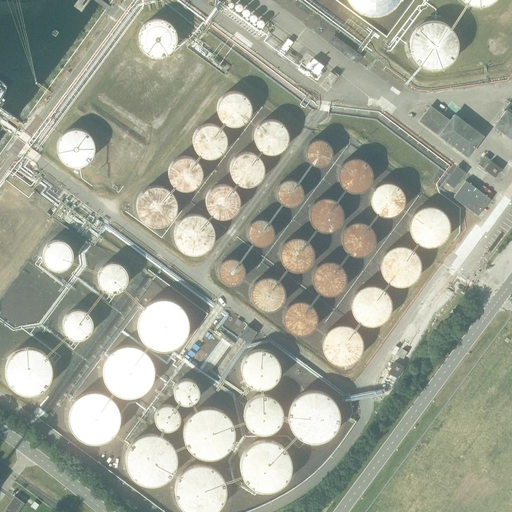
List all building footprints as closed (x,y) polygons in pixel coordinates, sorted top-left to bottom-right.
[(350,0),(355,13),(373,12),(404,0),(350,0)] [(176,35),(176,34),(176,32),(175,30),(175,29),(174,27),(173,26),(171,24),(170,22),(168,21),(167,20),(166,20),(164,19),(162,18),(160,18),(158,18),(157,18),(155,18),(153,18),(152,18),(150,19),(148,20),(147,21),(145,22),(144,23),(143,24),(142,25),(141,26),(140,27),(140,29),(139,31),(139,33),(138,33),(138,35),(138,36),(138,38),(138,40),(138,41),(139,42),(139,43),(139,44),(140,46),(141,47),(142,48),(142,49),(143,50),(145,52),(147,53),(148,54),(150,55),(152,55),(153,56),(156,56),(157,56),(159,56),(161,56),(163,55),(165,54),(167,54),(168,53),(170,51),(172,50),(173,48),(174,46),(175,45),(175,44),(176,43),(176,41),(176,40),(177,38),(177,37),(176,35)] [(458,45),(458,44),(458,43),(457,41),(457,39),(457,38),(457,37),(456,36),(456,34),(455,33),(453,30),(452,28),(451,27),(449,25),(447,24),(445,23),(443,22),(440,21),(438,20),(435,20),(433,20),(431,20),(428,20),(425,21),(424,22),(421,23),(419,24),(418,25),(416,27),(414,29),(412,31),(411,33),(411,34),(410,35),(410,37),(409,38),(409,39),(409,40),(409,42),(409,43),(409,45),(409,46),(409,47),(409,48),(409,50),(410,51),(410,53),(411,54),(411,56),(413,58),(414,59),(414,60),(416,62),(418,64),(420,65),(422,66),(424,67),(426,68),(428,68),(429,68),(431,69),(434,69),(436,69),(438,68),(441,68),(443,67),(445,66),(447,64),(448,63),(450,62),(452,60),(453,58),(455,56),(456,54),(457,51),(457,49),(457,48),(458,47),(458,45)] [(362,56),(333,34),(327,42),(356,64),(362,56)] [(288,38),(277,53),(281,57),(292,42),(288,38)] [(320,70),(323,65),(313,58),(310,62),(320,70)] [(251,105),(251,104),(250,102),(250,101),(249,99),(248,98),(247,97),(246,96),(245,95),(243,94),(241,92),(240,92),(238,91),(237,91),(236,91),(234,91),(233,91),(231,91),(230,91),(227,92),(226,92),(224,94),(223,94),(222,95),(221,96),(220,98),(219,99),(218,100),(218,102),(217,103),(217,104),(216,105),(216,107),(216,108),(216,110),(216,111),(217,112),(217,113),(217,114),(218,115),(218,117),(220,119),(220,120),(221,121),(223,122),(225,123),(227,124),(228,125),(230,125),(232,126),(234,126),(235,126),(237,126),(238,125),(239,125),(242,124),(243,123),(244,122),(246,121),(247,119),(248,118),(249,116),(250,115),(250,114),(251,113),(251,111),(251,110),(251,108),(251,107),(251,105)] [(511,138),(511,105),(508,103),(498,118),(500,119),(495,126),(502,131),(502,132),(502,134),(508,136),(511,138)] [(482,136),(454,115),(449,121),(430,107),(419,121),(467,156),(482,136)] [(285,146),(286,145),(286,144),(287,143),(287,141),(288,140),(288,139),(288,138),(288,136),(288,135),(288,134),(288,132),(287,130),(286,128),(285,127),(285,126),(284,125),(283,124),(282,123),(280,122),(278,121),(276,120),(274,119),(273,119),(271,119),(269,119),(267,119),(265,120),(264,120),(262,121),(261,122),(259,123),(258,125),(256,127),(256,128),(255,129),(255,130),(254,132),(254,134),(254,135),(254,137),(254,138),(254,140),(254,141),(255,142),(256,144),(256,145),(257,146),(258,147),(259,148),(260,149),(261,150),(263,151),(264,152),(265,152),(267,153),(268,153),(270,153),(271,153),(273,153),(274,153),(275,153),(277,152),(278,152),(280,151),(281,150),(282,149),(283,148),(284,147),(285,146)] [(225,148),(226,147),(227,145),(227,143),(227,141),(227,140),(227,138),(227,137),(227,136),(226,135),(226,134),(226,132),(225,132),(224,131),(224,129),(223,129),(222,128),(221,127),(220,126),(218,125),(216,124),(214,123),(212,123),(211,123),(209,123),(207,123),(205,124),(203,124),(202,125),(200,126),(199,127),(197,128),(196,129),(195,131),(194,133),(193,134),(193,136),(193,137),(193,138),(193,140),(193,141),(193,142),(193,144),(193,145),(194,147),(194,148),(195,149),(196,151),(197,152),(198,153),(200,154),(201,155),(203,156),(204,157),(206,157),(209,158),(210,158),(212,157),(213,157),(215,157),(217,156),(218,156),(219,155),(221,154),(222,153),(223,152),(224,151),(225,150),(225,148)] [(95,147),(95,145),(95,143),(94,142),(93,140),(93,138),(92,137),(91,135),(90,134),(89,133),(87,131),(85,130),(84,129),(83,129),(81,128),(79,128),(77,128),(75,127),(73,128),(71,128),(69,129),(67,129),(65,130),(64,131),(63,132),(62,133),(61,135),(59,136),(59,138),(58,139),(57,141),(57,142),(57,143),(56,144),(56,146),(56,147),(56,148),(57,151),(57,152),(58,154),(59,156),(59,157),(60,158),(62,160),(64,162),(65,163),(66,164),(68,164),(70,165),(72,166),(74,166),(76,166),(78,166),(80,165),(82,165),(84,164),(85,163),(87,162),(89,161),(90,160),(91,158),(92,157),(93,155),(93,154),(94,153),(94,151),(95,149),(95,147)] [(332,151),(332,150),(331,148),(331,147),(330,145),(330,144),(329,143),(328,142),(327,141),(326,141),(325,140),(324,139),(322,139),(321,138),(320,138),(319,138),(317,138),(316,138),(315,139),(314,139),(312,140),(311,140),(310,141),(309,142),(308,143),(307,144),(307,145),(306,146),(306,147),(306,148),(305,149),(305,151),(305,152),(305,153),(305,155),(306,156),(307,158),(307,159),(308,160),(309,161),(310,162),(311,163),(312,163),(314,164),(316,165),(317,165),(318,165),(319,165),(321,165),(322,164),(323,164),(324,163),(326,163),(327,162),(328,161),(329,160),(329,159),(330,158),(331,157),(331,156),(331,155),(332,153),(332,151)] [(262,161),(261,159),(261,158),(260,157),(258,156),(256,154),(255,153),(253,152),(252,152),(250,152),(248,151),(247,151),(246,151),(244,151),(243,152),(242,152),(240,153),(239,153),(238,154),(236,155),(235,156),(234,157),(233,158),(232,159),(232,160),(231,162),(230,163),(230,165),(230,166),(230,168),(230,169),(230,170),(230,172),(231,174),(231,175),(231,176),(232,177),(233,179),(234,180),(236,182),(238,183),(239,184),(241,185),(243,185),(246,185),(247,186),(249,185),(251,185),(253,184),(255,184),(256,183),(257,182),(259,180),(260,179),(261,178),(262,177),(262,176),(263,174),(264,172),(264,171),(264,169),(264,168),(264,166),(264,165),(263,163),(262,161)] [(201,165),(199,163),(198,161),(197,160),(195,159),(195,158),(193,157),(192,157),(190,156),(189,156),(187,156),(186,155),(184,155),(183,156),(181,156),(180,156),(178,157),(177,157),(176,158),(175,159),(173,160),(172,161),(171,162),(170,164),(169,165),(169,167),(168,168),(168,169),(168,171),(168,172),(168,174),(168,175),(168,177),(168,178),(169,178),(169,180),(170,181),(171,183),(172,185),(173,186),(175,187),(176,188),(178,189),(180,190),(182,190),(184,190),(186,190),(188,190),(190,190),(192,189),(194,188),(195,187),(197,186),(198,185),(200,183),(200,182),(201,181),(202,179),(202,178),(202,176),(203,175),(203,174),(203,172),(203,170),(202,170),(202,168),(202,167),(201,166),(201,165)] [(483,167),(489,159),(484,155),(478,164),(483,167)] [(372,170),(371,168),(371,167),(370,166),(369,164),(368,163),(366,161),(365,160),(364,160),(363,159),(361,158),(360,158),(358,157),(357,157),(355,157),(354,157),(352,157),(351,158),(350,158),(348,159),(347,159),(346,160),(344,161),(343,162),(342,163),(341,165),(340,166),(339,167),(339,169),(338,170),(338,171),(338,173),(338,174),(338,175),(338,177),(338,178),(339,180),(339,182),(341,183),(341,185),(342,186),(343,187),(344,187),(345,188),(347,189),(348,190),(350,191),(352,191),(354,191),(356,191),(358,191),(359,191),(361,190),(363,190),(365,189),(366,188),(367,187),(368,185),(369,184),(370,183),(371,181),(371,180),(372,178),(372,177),(372,176),(372,173),(372,172),(372,170)] [(500,169),(490,161),(485,169),(495,176),(500,169)] [(454,188),(465,172),(456,166),(445,181),(454,188)] [(290,205),(292,205),(293,204),(295,204),(297,203),(298,202),(299,201),(300,200),(301,199),(302,197),(302,196),(302,195),(302,194),(303,193),(303,191),(302,189),(302,187),(301,186),(300,184),(299,182),(298,181),(296,180),(295,179),(294,179),(292,178),(290,178),(289,178),(287,178),(285,179),(284,179),(282,180),(281,181),(279,183),(279,184),(278,185),(277,187),(276,188),(276,190),(276,191),(276,192),(276,194),(276,195),(277,196),(277,197),(278,198),(279,199),(280,201),(281,202),(283,203),(285,204),(286,205),(288,205),(290,205)] [(490,199),(465,180),(453,197),(478,215),(490,199)] [(403,192),(402,190),(402,189),(401,188),(400,187),(399,186),(398,185),(396,184),(395,183),(394,183),(392,182),(391,182),(389,181),(388,181),(387,181),(385,181),(384,181),(382,182),(381,182),(379,183),(378,184),(377,184),(376,185),(375,186),(374,187),(373,189),(372,190),(371,191),(371,193),(370,194),(370,195),(370,197),(370,198),(370,200),(370,201),(370,202),(371,203),(371,205),(371,206),(372,207),(373,209),(374,210),(375,211),(377,212),(378,213),(380,214),(382,215),(384,215),(385,215),(387,216),(388,216),(390,215),(392,215),(393,214),(395,213),(396,213),(398,211),(399,211),(400,210),(401,209),(401,208),(402,207),(403,205),(403,204),(404,203),(404,202),(404,201),(404,199),(404,198),(404,197),(404,196),(404,195),(404,194),(403,193),(403,192)] [(240,199),(239,198),(239,196),(239,195),(238,193),(237,192),(237,191),(236,190),(234,188),(233,187),(232,186),(231,185),(229,185),(228,184),(226,184),(224,183),(222,183),(221,183),(219,184),(218,184),(216,184),(214,185),(213,186),(212,187),(211,188),(210,189),(209,190),(208,191),(207,193),(206,195),(206,196),(205,197),(205,198),(205,200),(205,201),(205,203),(206,205),(206,207),(207,208),(208,210),(209,211),(210,212),(211,213),(212,214),(213,215),(215,216),(217,217),(218,217),(220,218),(223,218),(224,218),(225,217),(228,217),(229,216),(231,215),(233,214),(234,213),(235,212),(236,211),(237,210),(238,209),(238,207),(239,207),(239,205),(239,204),(239,203),(240,202),(240,201),(240,199)] [(177,203),(177,200),(176,199),(176,197),(175,196),(175,195),(174,193),(173,192),(172,191),(170,190),(169,188),(167,187),(165,186),(164,186),(162,185),(160,185),(157,185),(156,185),(154,185),(152,185),(149,186),(148,187),(146,187),(145,188),(143,190),(142,191),(141,192),(140,193),(139,196),(138,197),(137,198),(137,200),(137,201),(136,202),(136,203),(136,205),(136,206),(136,208),(136,209),(137,211),(138,214),(138,215),(140,217),(140,218),(141,219),(142,220),(144,221),(145,222),(147,223),(149,225),(151,225),(154,226),(155,226),(157,226),(159,226),(161,226),(163,225),(166,224),(168,223),(170,221),(171,220),(173,219),(174,217),(175,214),(176,213),(177,211),(177,210),(177,209),(177,207),(177,205),(177,203)] [(343,216),(343,215),(343,213),(343,212),(343,210),(342,209),(341,207),(341,206),(340,204),(339,203),(337,201),(336,200),(334,199),(333,198),(331,198),(329,197),(328,197),(326,197),(325,197),(322,197),(320,198),(319,198),(318,199),(316,199),(315,200),(313,202),(312,203),(312,204),(311,205),(310,207),(309,209),(309,210),(309,211),(308,212),(308,214),(308,215),(309,217),(309,218),(310,220),(310,222),(311,223),(312,225),(313,226),(314,227),(315,228),(317,229),(319,230),(320,230),(322,231),(324,231),(325,231),(326,231),(329,231),(330,231),(332,230),(333,230),(334,229),(335,228),(337,227),(338,226),(340,224),(340,223),(341,221),(342,220),(342,219),(343,217),(343,216)] [(448,232),(448,231),(449,229),(449,227),(449,224),(449,223),(449,221),(448,220),(448,219),(448,218),(447,216),(446,214),(445,213),(443,211),(442,210),(440,209),(438,208),(436,207),(434,206),(432,206),(431,205),(428,205),(426,206),(423,206),(422,207),(420,207),(418,209),(416,210),(414,211),(413,212),(412,214),(411,216),(410,217),(409,219),(409,221),(409,222),(409,223),(409,224),(408,225),(408,226),(409,228),(409,229),(409,230),(409,232),(410,233),(411,235),(412,237),(413,238),(414,240),(416,241),(418,243),(419,243),(421,244),(423,245),(424,245),(426,246),(427,246),(430,246),(431,246),(433,246),(435,245),(436,245),(438,244),(440,243),(442,241),(443,240),(444,239),(445,238),(446,237),(447,235),(448,233),(448,232)] [(214,229),(213,228),(213,225),(212,224),(212,223),(211,222),(210,221),(209,220),(208,218),(206,217),(204,216),(203,215),(201,214),(199,214),(198,213),(195,213),(194,213),(192,213),(190,213),(189,214),(187,215),(184,216),(182,217),(181,218),(179,219),(178,221),(177,222),(176,223),(175,225),(175,227),(174,228),(174,229),(174,231),(174,232),(174,234),(174,236),(174,237),(174,238),(175,240),(176,243),(177,245),(178,246),(180,248),(181,249),(183,251),(185,252),(187,253),(189,253),(192,254),(193,254),(196,254),(197,254),(199,253),(200,253),(202,252),(204,251),(205,250),(207,249),(208,248),(209,247),(210,245),(211,244),(212,242),(213,240),(214,238),(214,236),(214,234),(214,232),(214,231),(214,230),(214,229)] [(273,232),(273,231),(273,230),(273,228),(273,226),(272,225),(271,224),(271,223),(270,222),(269,221),(268,220),(267,220),(266,219),(264,218),(263,218),(261,218),(260,218),(259,218),(257,218),(256,218),(255,219),(254,219),(253,220),(252,221),(251,222),(250,223),(249,224),(248,225),(248,226),(247,227),(247,229),(247,230),(247,231),(247,232),(247,234),(247,235),(248,236),(248,237),(249,239),(250,240),(250,241),(251,241),(252,242),(254,243),(255,243),(256,244),(257,244),(258,245),(260,245),(261,245),(262,244),(264,244),(265,244),(267,243),(268,242),(269,241),(270,241),(271,240),(271,239),(272,237),(273,236),(273,234),(273,232)] [(375,235),(375,234),(374,232),(373,230),(373,229),(372,228),(371,227),(370,225),(369,224),(368,224),(366,223),(364,222),(363,221),(362,221),(360,221),(359,221),(357,221),(356,221),(354,221),(353,221),(351,222),(349,223),(348,223),(347,224),(345,226),(344,227),(344,228),(343,229),(342,230),(342,231),(342,232),(341,234),(341,235),(341,236),(341,239),(341,241),(341,242),(342,244),(343,246),(344,248),(345,249),(346,250),(347,251),(349,252),(350,253),(351,253),(353,254),(354,254),(355,255),(358,255),(360,255),(361,254),(363,254),(365,253),(367,252),(368,252),(370,250),(371,249),(372,247),(373,246),(373,245),(374,243),(374,242),(375,241),(375,240),(375,239),(375,238),(375,235)] [(290,269),(292,270),(295,270),(297,270),(299,270),(301,270),(302,270),(304,269),(305,268),(306,268),(308,266),(309,265),(310,264),(311,262),(312,262),(312,260),(313,258),(314,256),(314,254),(314,252),(314,251),(313,250),(313,249),(313,247),(312,246),(311,244),(310,242),(309,241),(308,241),(307,240),(306,239),(305,238),(303,237),(300,237),(298,236),(296,236),(295,236),(293,236),(292,237),(290,237),(289,238),(287,239),(285,240),(284,241),(283,242),(282,244),(281,246),(280,248),(280,250),(280,251),(279,253),(279,255),(280,256),(280,257),(280,258),(280,259),(281,261),(282,262),(283,264),(285,266),(287,267),(288,268),(290,269)] [(73,254),(73,253),(73,252),(73,251),(72,250),(72,249),(72,247),(71,246),(70,245),(69,243),(68,242),(66,241),(65,240),(64,240),(62,239),(61,239),(60,239),(58,239),(57,239),(56,239),(54,239),(52,240),(51,240),(50,241),(49,242),(48,243),(47,244),(46,245),(45,246),(44,247),(44,248),(43,250),(43,251),(43,252),(43,254),(43,255),(43,257),(43,258),(44,259),(44,260),(45,261),(45,262),(46,263),(48,265),(49,266),(50,267),(52,268),(53,268),(54,268),(56,269),(57,269),(58,269),(60,269),(61,269),(62,268),(64,267),(66,266),(67,266),(68,265),(69,264),(70,263),(71,262),(72,260),(72,259),(73,257),(73,256),(73,254)] [(420,269),(420,267),(420,266),(420,264),(420,263),(420,262),(420,261),(420,259),(419,258),(418,256),(417,253),(416,252),(415,250),(413,249),(412,248),(409,247),(407,246),(406,245),(403,245),(402,244),(399,244),(397,245),(395,245),(393,246),(391,247),(390,247),(388,249),(386,250),(385,252),(384,253),(382,255),(382,256),(381,258),(381,259),(380,260),(380,262),(380,263),(380,264),(380,266),(380,267),(380,268),(381,270),(381,271),(382,273),(383,275),(383,276),(384,277),(385,278),(386,279),(388,281),(389,282),(391,283),(393,284),(395,284),(397,285),(399,285),(401,285),(403,285),(404,285),(406,284),(408,284),(410,283),(411,282),(413,280),(414,279),(415,278),(417,276),(418,275),(419,273),(419,272),(419,271),(420,269)] [(244,268),(244,267),(244,266),(243,265),(243,264),(242,263),(241,262),(241,261),(239,259),(238,259),(237,258),(236,258),(234,257),(233,257),(232,257),(230,257),(229,257),(228,257),(227,258),(225,258),(224,259),(223,259),(222,260),(221,261),(220,262),(220,263),(219,264),(219,265),(218,266),(218,267),(218,269),(218,270),(218,271),(218,272),(218,274),(219,275),(219,276),(220,277),(220,278),(221,279),(223,281),(224,281),(225,282),(226,283),(227,283),(229,283),(230,284),(232,284),(233,283),(234,283),(236,283),(237,282),(238,281),(240,281),(240,280),(241,279),(242,278),(243,277),(243,275),(244,274),(244,273),(244,271),(244,270),(244,268)] [(344,285),(345,283),(345,282),(345,281),(346,279),(346,277),(346,276),(345,274),(345,272),(344,271),(344,269),(343,268),(342,266),(340,265),(339,264),(338,263),(336,262),(334,261),(332,261),(331,260),(329,260),(327,260),(325,260),(323,261),(322,261),(320,262),(318,263),(317,265),(316,266),(315,267),(313,269),(313,270),(312,271),(312,272),(312,274),(311,275),(311,276),(311,277),(311,279),(311,280),(312,282),(312,283),(313,284),(313,286),(314,287),(316,289),(317,290),(319,292),(320,292),(321,293),(323,294),(324,294),(326,294),(327,294),(329,295),(330,294),(332,294),(333,294),(334,293),(336,292),(338,292),(340,290),(341,289),(342,288),(343,287),(343,286),(344,285)] [(127,274),(127,272),(126,271),(126,270),(125,268),(124,267),(123,266),(122,265),(121,264),(120,263),(119,263),(118,262),(116,262),(115,261),(114,261),(112,261),(111,261),(110,261),(108,262),(107,262),(106,263),(104,263),(103,264),(102,265),(101,266),(100,267),(99,269),(98,270),(98,271),(97,273),(97,274),(97,276),(97,277),(97,279),(97,280),(98,281),(98,283),(99,284),(100,286),(101,287),(102,288),(103,288),(104,289),(106,290),(107,291),(109,291),(111,291),(112,291),(114,291),(116,291),(117,291),(118,290),(119,290),(121,288),(122,288),(124,286),(124,285),(125,284),(126,283),(126,281),(127,280),(127,279),(127,277),(127,276),(127,274)] [(283,285),(282,283),(281,282),(280,281),(279,280),(277,278),(276,278),(275,277),(273,276),(272,276),(270,276),(269,275),(267,275),(266,276),(264,276),(263,276),(261,277),(260,277),(258,279),(256,279),(255,280),(254,282),(253,283),(253,284),(252,285),(251,287),(251,288),(250,289),(250,291),(250,292),(250,293),(250,295),(251,297),(251,298),(252,300),(252,301),(253,302),(254,304),(255,305),(256,306),(258,307),(260,308),(262,309),(264,310),(265,310),(267,310),(269,310),(270,310),(273,309),(275,309),(276,308),(277,307),(279,306),(280,305),(281,304),(282,303),(283,301),(283,300),(284,299),(284,298),(284,297),(285,296),(285,295),(285,293),(285,292),(285,290),(284,289),(284,288),(284,287),(283,285)] [(390,299),(390,297),(389,295),(388,293),(387,292),(386,291),(385,289),(383,288),(382,287),(380,286),(379,286),(377,285),(376,284),(373,284),(372,284),(370,284),(368,284),(366,284),(365,285),(362,286),(361,286),(359,287),(358,288),(357,289),(355,291),(354,292),(353,294),(352,296),(352,297),(351,299),(351,301),(350,303),(350,304),(350,306),(351,307),(351,308),(351,310),(352,311),(352,312),(352,313),(353,314),(354,316),(355,318),(357,319),(359,321),(361,322),(362,323),(364,323),(365,324),(367,324),(369,325),(372,325),(373,325),(376,324),(378,323),(380,322),(382,321),(383,320),(385,319),(386,318),(387,317),(388,315),(389,313),(390,312),(390,311),(390,310),(391,309),(391,307),(391,306),(391,305),(391,303),(391,301),(390,299)] [(185,310),(183,308),(182,306),(180,305),(178,303),(177,302),(175,301),(174,300),(171,299),(169,299),(168,298),(166,298),(163,298),(161,298),(158,298),(157,299),(155,299),(152,300),(151,301),(148,302),(147,303),(146,305),(144,306),(143,307),(141,309),(140,311),(139,313),(138,315),(138,317),(138,318),(137,319),(137,321),(137,323),(137,325),(137,327),(138,330),(138,332),(139,334),(139,335),(140,336),(141,338),(142,340),(143,341),(145,343),(146,344),(147,345),(150,346),(152,348),(154,348),(156,349),(158,350),(160,350),(162,350),(164,350),(166,350),(168,349),(170,349),(172,348),(173,348),(175,347),(177,346),(179,344),(181,343),(182,342),(183,341),(184,338),(186,336),(187,334),(187,332),(188,330),(188,329),(188,327),(189,326),(189,325),(189,322),(188,320),(188,318),(188,317),(187,315),(187,314),(186,312),(185,310)] [(290,331),(292,332),(293,333),(295,333),(296,333),(298,334),(299,334),(301,334),(303,334),(304,333),(306,333),(308,332),(308,331),(310,331),(311,329),(313,328),(314,326),(315,324),(316,323),(316,321),(317,320),(317,318),(317,316),(317,315),(317,313),(316,312),(316,311),(316,310),(315,309),(314,308),(314,306),(313,306),(312,304),(310,303),(309,302),(308,302),(307,301),(305,300),(304,300),(302,300),(300,299),(297,300),(295,300),(294,300),(292,301),(290,302),(288,304),(287,305),(285,307),(285,308),(284,309),(284,310),(283,311),(283,313),(283,314),(283,315),(282,316),(282,317),(283,318),(283,319),(283,320),(283,321),(283,322),(284,323),(285,325),(286,327),(287,328),(289,330),(290,331)] [(92,319),(91,318),(90,317),(90,315),(89,314),(88,313),(87,312),(86,311),(85,311),(84,310),(82,309),(80,309),(79,309),(77,308),(76,308),(75,309),(73,309),(72,309),(71,310),(70,310),(68,311),(67,312),(66,313),(65,314),(65,315),(64,316),(63,317),(63,318),(62,319),(62,321),(62,322),(62,324),(62,325),(62,326),(62,327),(63,328),(63,330),(64,331),(64,332),(65,333),(66,334),(67,335),(68,336),(69,337),(71,337),(72,338),(74,338),(76,339),(77,339),(79,339),(81,338),(82,338),(84,337),(85,336),(86,336),(87,335),(88,334),(89,333),(90,331),(91,330),(92,328),(92,326),(92,324),(92,322),(92,321),(92,319)] [(357,357),(359,355),(359,354),(360,353),(361,351),(361,350),(362,349),(362,347),(362,345),(363,343),(362,343),(362,342),(362,340),(362,339),(362,338),(361,336),(361,335),(360,334),(359,332),(358,330),(356,328),(355,327),(354,327),(352,326),(350,325),(348,324),(345,323),(343,323),(341,323),(339,323),(336,324),(334,325),(332,326),(330,327),(328,329),(326,330),(326,331),(325,332),(324,334),(324,335),(323,337),(322,338),(322,340),(322,342),(322,344),(322,345),(322,347),(322,348),(323,350),(323,352),(324,353),(325,354),(326,356),(327,357),(328,358),(329,359),(331,361),(333,361),(334,362),(336,363),(337,363),(339,364),(340,364),(342,364),(344,364),(346,363),(347,363),(349,363),(351,362),(353,361),(354,360),(355,359),(356,358),(357,357)] [(248,343),(256,331),(247,325),(239,336),(248,343)] [(140,393),(141,393),(143,391),(145,390),(146,389),(147,388),(148,386),(150,384),(150,383),(151,382),(152,380),(153,379),(153,378),(153,376),(154,374),(154,372),(154,371),(154,369),(154,368),(154,366),(153,364),(153,363),(153,362),(152,360),(151,358),(150,357),(149,355),(149,354),(148,353),(147,352),(146,351),(144,350),(143,349),(141,348),(139,347),(137,346),(136,345),(133,345),(130,344),(127,344),(126,344),(124,345),(122,345),(120,346),(119,346),(117,347),(115,348),(112,350),(111,351),(110,352),(108,354),(107,356),(106,357),(105,360),(104,361),(103,363),(103,365),(103,367),(102,368),(102,369),(102,371),(102,373),(103,375),(103,377),(104,378),(104,380),(105,382),(106,383),(107,385),(108,387),(110,388),(111,390),(112,391),(114,392),(115,393),(118,394),(119,395),(121,395),(123,396),(125,396),(127,396),(128,396),(130,396),(132,396),(134,396),(136,395),(138,394),(140,393)] [(50,360),(49,359),(48,358),(47,356),(46,354),(44,353),(42,351),(41,350),(39,349),(37,348),(35,347),(33,347),(30,347),(29,347),(26,347),(24,347),(23,347),(21,348),(19,348),(17,349),(15,350),(14,351),(12,353),(11,354),(10,356),(9,357),(8,358),(7,360),(6,362),(5,364),(5,366),(5,367),(4,368),(4,371),(4,373),(5,374),(5,376),(6,379),(6,380),(7,381),(8,383),(9,385),(10,385),(11,387),(13,389),(15,391),(18,392),(20,393),(23,394),(25,394),(27,394),(29,394),(31,394),(34,394),(36,393),(39,392),(41,391),(43,389),(44,388),(45,387),(47,386),(48,384),(48,383),(49,382),(50,381),(50,380),(51,379),(51,376),(52,375),(52,374),(52,372),(52,371),(52,369),(52,368),(52,366),(52,365),(51,363),(51,362),(50,361),(50,360)] [(48,351),(52,362),(58,360),(54,349),(48,351)] [(278,377),(279,376),(279,374),(280,373),(280,372),(280,371),(280,369),(280,367),(280,365),(280,364),(279,363),(279,362),(279,361),(278,359),(277,357),(276,356),(275,355),(273,353),(271,352),(269,351),(268,350),(265,349),(263,349),(261,349),(259,349),(257,349),(255,350),(254,350),(252,351),(249,352),(248,353),(246,355),(245,357),(244,358),(242,361),(242,362),(241,364),(241,365),(241,367),(241,368),(241,369),(241,371),(241,372),(242,374),(242,375),(243,377),(244,379),(245,380),(246,381),(247,382),(248,384),(250,385),(251,386),(253,387),(255,387),(256,388),(259,388),(260,388),(262,388),(263,388),(265,388),(267,387),(269,386),(270,386),(271,385),(273,384),(274,383),(275,382),(277,380),(277,378),(278,377)] [(397,377),(403,366),(395,361),(388,372),(397,377)] [(199,392),(199,391),(199,390),(199,389),(198,388),(198,386),(197,385),(197,384),(196,383),(195,382),(194,381),(193,381),(192,380),(191,379),(189,379),(188,378),(187,378),(186,378),(184,378),(183,379),(182,379),(181,379),(179,380),(178,381),(177,381),(177,382),(176,383),(175,384),(174,386),(174,387),(174,388),(173,389),(173,390),(173,392),(173,393),(174,394),(174,395),(174,397),(175,398),(176,399),(177,400),(177,401),(178,401),(180,402),(181,403),(183,403),(184,404),(186,404),(187,404),(189,404),(191,403),(192,402),(193,402),(194,401),(195,400),(196,399),(197,398),(197,397),(198,396),(198,395),(199,394),(199,392)] [(313,390),(312,390),(309,390),(308,390),(307,390),(305,391),(302,392),(301,393),(299,394),(297,395),(296,396),(295,397),(294,398),(293,400),(291,401),(290,404),(289,405),(289,407),(288,409),(287,411),(287,413),(287,415),(287,417),(287,418),(288,420),(288,422),(288,423),(289,425),(290,427),(291,429),(292,431),(293,432),(295,434),(296,435),(297,436),(299,437),(300,438),(302,439),(304,440),(305,440),(307,441),(310,441),(311,441),(313,441),(316,441),(318,441),(320,441),(322,440),(325,439),(326,438),(328,436),(331,435),(332,433),(333,432),(334,431),(335,429),(336,427),(337,426),(337,424),(338,422),(338,421),(339,419),(339,417),(339,415),(339,413),(339,412),(338,411),(338,409),(337,407),(337,406),(336,404),(335,402),(334,401),(333,399),(332,398),(331,397),(329,395),(328,394),(326,393),(325,393),(323,392),(321,391),(319,390),(317,390),(315,390),(313,390)] [(114,401),(113,399),(111,397),(110,396),(109,395),(106,394),(105,393),(103,392),(101,392),(99,391),(97,391),(95,391),(93,391),(91,391),(89,391),(87,391),(84,392),(83,393),(81,394),(79,395),(77,396),(76,398),(75,399),(73,401),(72,402),(71,404),(70,407),(69,408),(68,410),(68,412),(68,414),(68,416),(68,419),(68,421),(68,423),(69,424),(69,426),(70,428),(71,430),(73,432),(74,434),(75,435),(77,437),(80,439),(82,440),(84,441),(86,442),(89,442),(91,443),(93,443),(95,443),(97,443),(99,442),(101,442),(102,441),(105,440),(107,439),(108,438),(110,437),(112,436),(113,434),(115,432),(116,431),(117,429),(118,428),(118,426),(119,425),(119,423),(119,421),(120,421),(120,419),(120,417),(120,416),(120,414),(120,412),(119,410),(118,408),(118,406),(117,405),(116,404),(115,401),(114,401)] [(280,422),(281,421),(281,419),(282,417),(282,415),(282,414),(282,413),(282,411),(282,410),(282,409),(281,408),(281,407),(281,406),(280,404),(279,403),(279,402),(278,401),(276,399),(275,398),(273,397),(271,396),(269,395),(267,394),(266,394),(263,394),(261,394),(259,394),(257,395),(255,395),(253,396),(251,397),(249,399),(248,400),(246,402),(245,404),(244,406),(243,408),(243,409),(243,410),(243,412),(243,414),(243,416),(243,417),(243,419),(244,420),(245,422),(245,423),(247,425),(248,427),(249,428),(251,429),(252,430),(254,431),(255,432),(257,432),(258,433),(260,433),(262,433),(263,433),(266,433),(268,433),(269,432),(271,431),(272,431),(274,430),(275,429),(277,427),(278,426),(279,425),(280,423),(280,422)] [(180,418),(180,416),(180,415),(180,413),(179,412),(178,410),(178,409),(177,408),(176,407),(175,407),(174,406),(173,405),(172,405),(170,404),(169,404),(168,404),(167,404),(165,404),(164,404),(163,405),(162,405),(161,406),(160,406),(159,407),(158,408),(157,409),(156,410),(156,411),(155,412),(155,413),(155,414),(154,416),(154,417),(154,418),(155,419),(155,421),(155,422),(156,423),(157,424),(157,425),(158,426),(159,427),(160,428),(161,428),(162,429),(164,429),(165,429),(166,430),(167,430),(169,430),(170,429),(171,429),(172,428),(174,428),(175,427),(176,426),(177,426),(177,425),(178,424),(179,422),(179,421),(180,420),(180,419),(180,418)] [(227,450),(228,449),(229,448),(230,446),(230,445),(231,444),(232,443),(232,441),(233,440),(233,438),(234,436),(234,434),(234,432),(234,430),(234,429),(234,428),(233,426),(233,425),(233,424),(232,422),(231,420),(230,418),(229,417),(228,416),(227,414),(226,413),(224,411),(223,411),(222,410),(219,409),(217,408),(214,407),(213,407),(210,406),(208,406),(206,406),(204,407),(201,407),(199,408),(196,409),(194,411),(192,412),(190,414),(189,415),(188,417),(186,418),(186,420),(184,422),(184,425),(183,426),(183,428),(183,429),(183,431),(183,432),(183,434),(183,436),(183,437),(183,438),(184,440),(185,442),(185,443),(187,446),(188,447),(189,449),(190,450),(192,452),(193,453),(195,454),(197,455),(199,456),(201,457),(202,457),(205,458),(207,458),(210,458),(212,457),(214,457),(216,457),(218,456),(220,455),(222,454),(224,453),(225,451),(227,450)] [(174,448),(174,446),(173,446),(172,444),(171,443),(170,441),(168,439),(166,438),(164,437),(163,436),(160,435),(158,434),(156,434),(154,433),(151,433),(149,433),(147,433),(145,434),(143,434),(142,435),(140,436),(138,436),(136,438),(135,439),(133,441),(131,442),(130,444),(129,446),(128,448),(127,450),(127,451),(126,452),(126,453),(126,455),(125,457),(125,459),(125,461),(126,463),(126,464),(126,465),(126,467),(127,468),(127,469),(128,471),(129,472),(131,475),(132,477),(134,478),(135,479),(137,481),(138,481),(140,482),(141,483),(142,483),(145,484),(147,484),(151,485),(153,485),(155,484),(156,484),(159,483),(162,482),(163,482),(165,481),(167,479),(169,477),(170,477),(171,475),(172,473),(173,472),(174,471),(175,469),(175,468),(176,467),(176,466),(176,465),(176,463),(177,461),(177,460),(177,459),(177,457),(176,455),(176,454),(176,451),(175,449),(174,448)] [(283,446),(282,445),(280,444),(279,443),(276,442),(275,441),(273,440),(271,440),(269,439),(266,439),(264,439),(262,439),(260,440),(259,440),(257,441),(255,441),(253,442),(250,444),(249,445),(248,446),(246,447),(245,449),(244,451),(242,453),(242,455),(241,457),(240,458),(240,460),(240,461),(240,463),(239,465),(240,467),(240,469),(240,471),(241,473),(242,475),(242,477),(243,478),(244,480),(246,482),(248,484),(249,485),(250,486),(251,487),(253,488),(255,489),(258,490),(261,490),(263,491),(266,491),(268,491),(270,490),(271,490),(273,490),(276,489),(278,487),(280,486),(281,485),(282,484),(283,484),(285,482),(286,480),(287,479),(288,477),(289,476),(290,473),(290,471),(290,470),(291,470),(291,468),(291,466),(291,465),(291,463),(291,461),(291,460),(290,459),(290,457),(290,456),(289,455),(288,453),(287,451),(286,449),(284,448),(283,446)] [(221,475),(219,473),(219,472),(217,471),(216,469),(215,468),(213,467),(212,466),(210,466),(208,465),(206,464),(204,464),(201,464),(198,464),(197,464),(195,464),(192,465),(190,465),(189,466),(187,467),(185,468),(183,469),(182,471),(180,473),(179,474),(178,476),(177,477),(176,479),(176,480),(175,482),(174,485),(174,487),(174,489),(174,491),(174,493),(174,494),(175,496),(175,498),(176,500),(177,501),(177,502),(179,505),(180,506),(181,507),(183,509),(185,511),(187,511),(212,511),(213,511),(214,511),(216,510),(217,508),(218,508),(219,507),(220,505),(221,504),(222,503),(223,501),(223,500),(224,498),(224,497),(225,495),(225,494),(225,492),(226,491),(226,489),(226,487),(225,485),(225,484),(225,483),(225,482),(224,480),(223,479),(222,477),(221,475)] [(16,511),(24,503),(14,495),(14,496),(11,500),(2,511),(16,511)] [(35,509),(38,504),(34,501),(32,503),(31,504),(31,505),(30,506),(35,509)]
